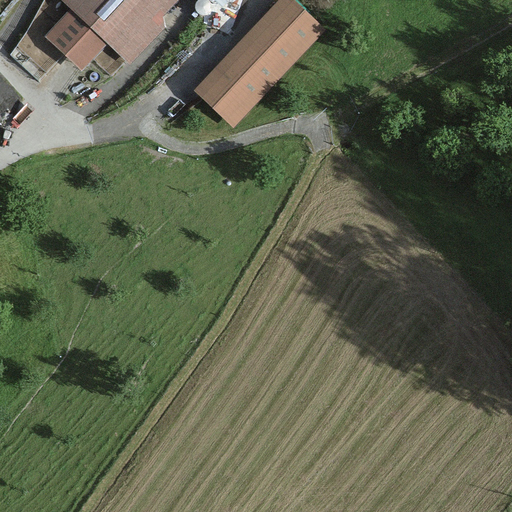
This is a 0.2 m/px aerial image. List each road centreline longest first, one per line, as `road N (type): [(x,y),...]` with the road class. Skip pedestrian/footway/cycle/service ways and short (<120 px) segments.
road 1 (track): [(97,511),(323,157),(326,123)]
road 2 (track): [(25,141),(126,119),(177,145),(208,148),(326,123)]
road 3 (track): [(326,123),(511,29)]
road 4 (track): [(126,119),(256,0)]
